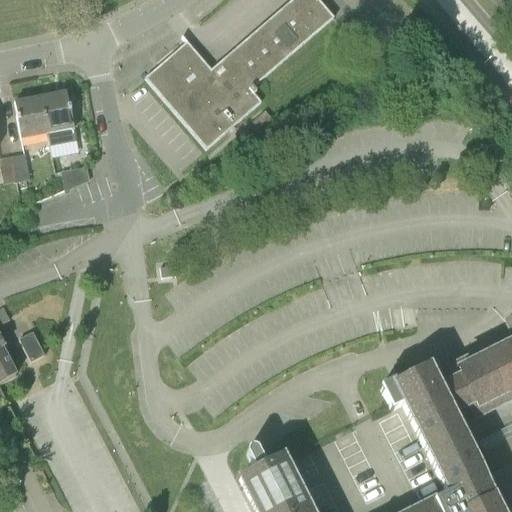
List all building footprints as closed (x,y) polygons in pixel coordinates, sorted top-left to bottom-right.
[(144,82),(206,153),(261,105),(253,97),(256,94),(252,90),(333,21),(315,0),(295,0),(210,73),(186,46),(144,82)] [(40,100),(47,135),(73,130),(66,95),(40,100)] [(21,140),(47,135),(40,100),(14,105),(21,140)] [(16,185),(30,183),(25,157),(12,159),(16,185)] [(0,171),(3,187),(16,185),(12,159),(0,161),(0,171)] [(64,195),(89,184),(87,170),(60,175),(64,195)] [(174,268),(159,270),(161,281),(176,279),(174,268)] [(0,339),(0,327),(9,322),(3,310),(0,311),(0,385),(15,377),(1,349),(4,348),(0,339)] [(500,511),(493,498),(492,499),(491,497),(451,416),(469,407),(475,420),(511,401),(511,320),(505,324),(511,337),(511,338),(449,370),(456,382),(438,391),(427,371),(395,388),(393,383),(379,390),(391,413),(402,408),(447,497),(417,511),(307,511),(281,460),(265,468),(257,453),(256,451),(255,450),(254,450),(253,450),(251,450),(250,450),(249,450),(248,451),(248,452),(247,453),(246,454),(246,455),(246,456),(246,457),(247,458),(255,474),(239,482),(245,494),(254,511),(500,511)] [(30,364),(43,358),(31,336),(18,342),(30,364)]
